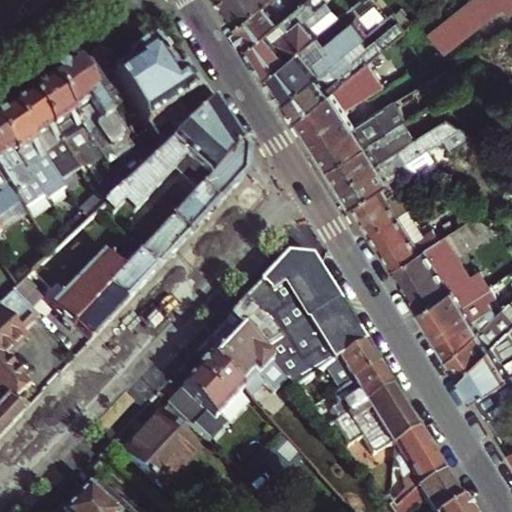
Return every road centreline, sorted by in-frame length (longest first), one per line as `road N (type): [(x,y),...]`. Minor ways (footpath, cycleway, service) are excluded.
road 1 (residential): [(302,179),(0,501)]
road 2 (secondary): [(302,179),(509,511)]
road 3 (secondary): [(187,0),(302,179)]
